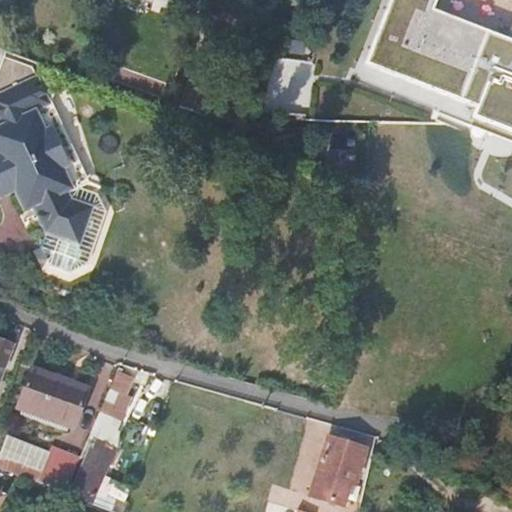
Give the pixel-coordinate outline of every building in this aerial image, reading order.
[(511,0),(389,0),(365,63),(476,107),(472,117),(511,132),(511,0)] [(39,204),(73,188),(64,168),(71,167),(54,128),(48,131),(38,110),(54,103),(41,76),(36,64),(4,52),(0,69),(0,111),(6,124),(0,126),(0,145),(2,151),(0,152),(0,158),(16,192),(22,189),(29,209),(39,204)] [(16,192),(0,158),(0,198),(0,200),(16,192)] [(79,185),(73,188),(39,204),(52,232),(49,246),(58,264),(79,269),(96,259),(109,207),(98,190),(79,185)] [(15,344),(0,337),(0,377),(3,379),(15,344)] [(35,365),(20,405),(73,425),(87,384),(35,365)] [(138,381),(116,372),(101,411),(123,420),(138,381)] [(1,453),(72,482),(82,459),(52,447),(49,452),(6,436),(1,453)] [(97,437),(72,494),(84,498),(94,502),(116,445),(97,437)] [(328,437),(311,493),(341,502),(349,480),(355,482),(364,447),(328,437)] [(111,495),(108,507),(121,511),(123,511),(127,502),(111,495)]
